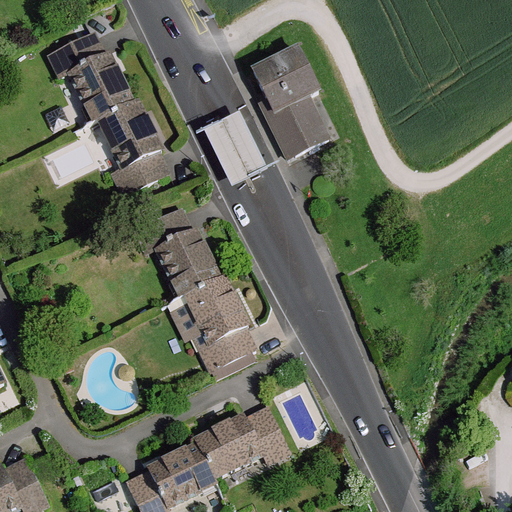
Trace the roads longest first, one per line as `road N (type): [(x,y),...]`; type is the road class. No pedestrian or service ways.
road 1 (residential): [(260,372),(81,452),(54,415),(0,302)]
road 2 (tertiary): [(276,233),(418,511)]
road 3 (tertiary): [(276,233),(259,174),(232,120),(203,87)]
road 4 (tertiary): [(203,87),(212,129),(276,233)]
